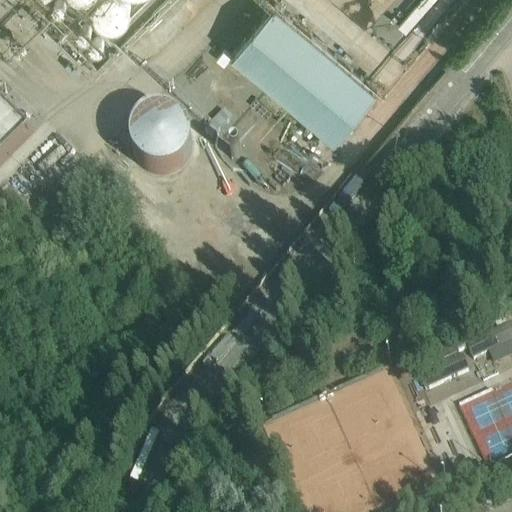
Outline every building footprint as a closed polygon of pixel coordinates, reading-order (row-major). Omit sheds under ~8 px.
[(91,0),(114,31),(136,14),(137,14),(155,0),(91,0)] [(276,2),(233,53),(335,139),(378,88),(276,2)] [(396,99),(375,123),(385,131),(406,107),(396,99)] [(225,113),(207,131),(215,140),(233,122),(225,113)] [(511,329),(511,327),(467,347),(474,363),(511,345),(511,329)] [(453,348),(416,364),(428,393),(470,373),(463,358),(458,360),(453,348)]
